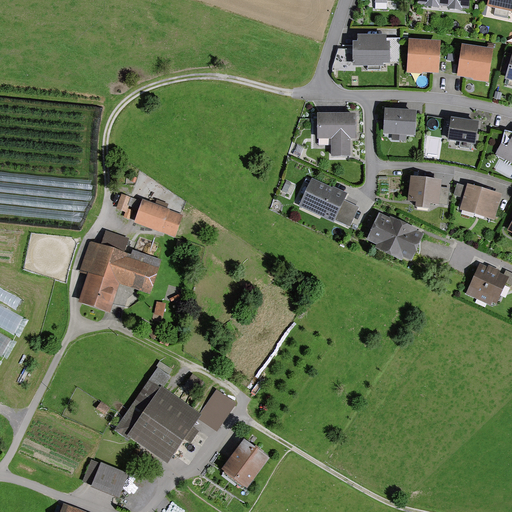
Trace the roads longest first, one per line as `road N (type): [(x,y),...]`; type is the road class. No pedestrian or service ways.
road 1 (track): [(72,330),(78,256),(107,192),(106,134),(125,101),(152,85),(200,76),(319,94)]
road 2 (track): [(72,330),(122,329),(232,388),(242,416)]
road 3 (track): [(418,511),(381,499),(242,416)]
road 4 (track): [(72,330),(0,469)]
road 5 (residential): [(370,95),(319,94),(345,0)]
road 6 (residential): [(511,113),(370,95)]
road 7 (track): [(146,511),(242,416)]
